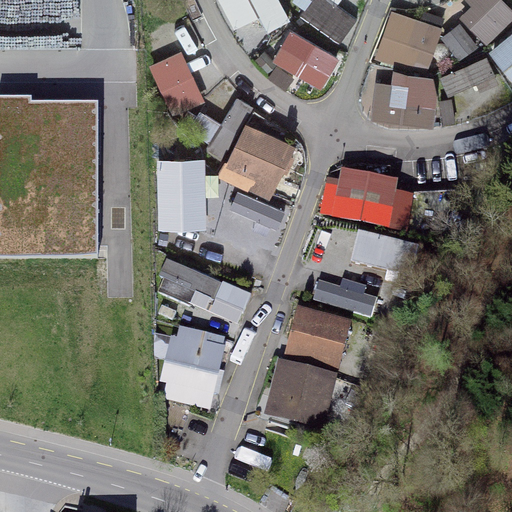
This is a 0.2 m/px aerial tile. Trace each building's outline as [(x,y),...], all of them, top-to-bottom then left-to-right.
[(275,0),(245,0),(260,30),(284,17),(275,0)] [(357,17),(333,0),(295,0),(305,6),(300,13),(340,41),(357,17)] [(511,14),(511,6),(505,0),(475,0),(462,13),(487,39),(503,23),(511,14)] [(438,25),(393,10),(378,55),(423,70),(438,25)] [(476,42),(460,22),(444,35),(460,54),(476,42)] [(336,56),(292,30),(276,56),(305,73),(312,63),(326,71),(336,56)] [(511,30),(494,45),(511,67),(511,30)] [(201,96),(180,51),(154,63),(175,108),(201,96)] [(482,55),(471,63),(484,81),(478,85),(471,75),(460,83),(467,93),(479,110),(491,102),(486,95),(491,91),(496,98),(507,89),(482,55)] [(391,80),(377,79),(374,117),(433,122),(434,108),(388,104),(391,80)] [(31,95),(0,94),(0,257),(32,257),(98,257),(98,100),(31,100),(31,95)] [(222,156),(252,105),(236,95),(216,128),(186,109),(179,121),(209,139),(205,146),(222,156)] [(293,145),(248,122),(230,158),(257,172),(251,185),(268,194),(274,180),(282,165),(289,168),(295,157),(288,153),(293,145)] [(330,214),(378,227),(381,215),(392,217),(396,200),(386,197),(389,186),(341,173),(330,214)] [(270,198),(223,182),(205,235),(252,251),(270,198)] [(360,229),(351,260),(393,271),(401,239),(360,229)] [(176,266),(167,294),(211,308),(220,281),(176,266)] [(347,279),(344,287),(319,280),(313,298),(372,316),(377,297),(364,293),(367,285),(347,279)] [(348,323),(300,310),(289,352),(337,365),(348,323)] [(206,403),(209,390),(217,392),(223,370),(217,369),(225,336),(185,326),(182,339),(176,338),(165,379),(171,380),(167,394),(206,403)] [(312,371),(282,363),(269,412),(311,423),(313,416),(326,419),(336,381),(323,377),(311,374),(312,371)]
